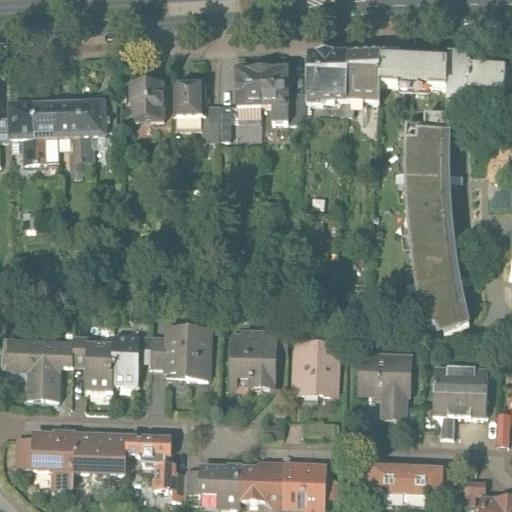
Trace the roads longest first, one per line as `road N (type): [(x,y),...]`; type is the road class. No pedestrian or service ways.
road 1 (residential): [(0,495),(34,466),(93,465),(258,477),(271,494),(500,511)]
road 2 (primary): [(0,72),(313,56),(410,33)]
road 3 (primary): [(410,33),(352,27),(10,43)]
